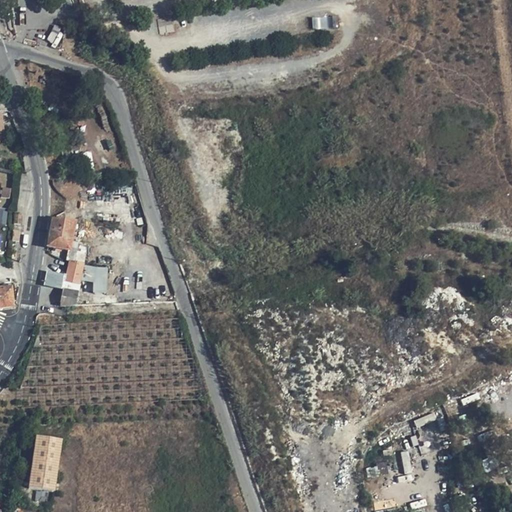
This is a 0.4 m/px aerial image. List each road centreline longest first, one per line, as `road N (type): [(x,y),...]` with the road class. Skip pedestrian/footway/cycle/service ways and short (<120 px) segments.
road 1 (unclassified): [(0,55),(32,52),(90,71),(114,92),(255,511)]
road 2 (secondary): [(0,55),(40,175),(26,318)]
